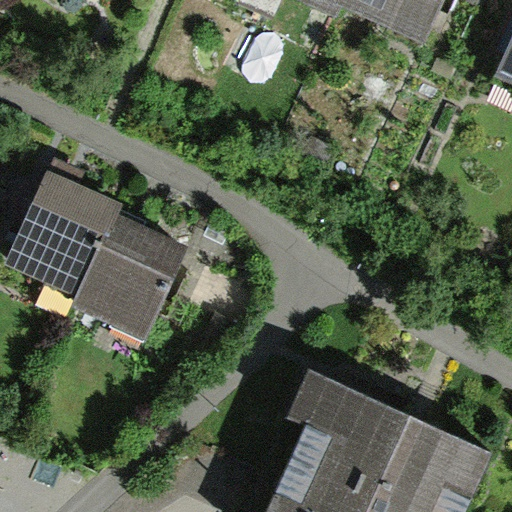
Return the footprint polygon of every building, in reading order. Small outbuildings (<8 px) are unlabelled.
[(300,0),(338,14),(339,12),(343,0),(300,0)] [(343,0),(339,12),(423,44),(439,0),(343,0)] [(511,13),(488,75),(511,83),(511,13)] [(31,174),(0,255),(0,260),(69,287),(102,201),(31,174)] [(94,226),(65,302),(146,333),(175,257),(94,226)] [(254,511),(353,511),(389,420),(303,387),(254,511)] [(389,420),(353,511),(456,511),(479,455),(389,420)]
